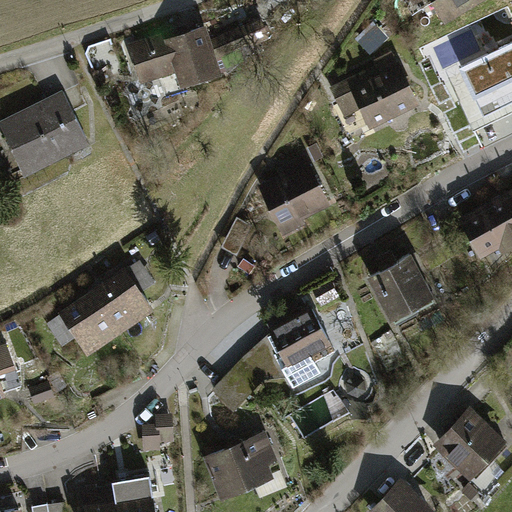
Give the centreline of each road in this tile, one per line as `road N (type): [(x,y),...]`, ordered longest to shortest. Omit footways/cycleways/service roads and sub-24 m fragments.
road 1 (residential): [(511,149),(239,308),(146,404),(84,444),(0,473)]
road 2 (residential): [(511,314),(323,511)]
road 3 (residential): [(179,0),(0,61)]
